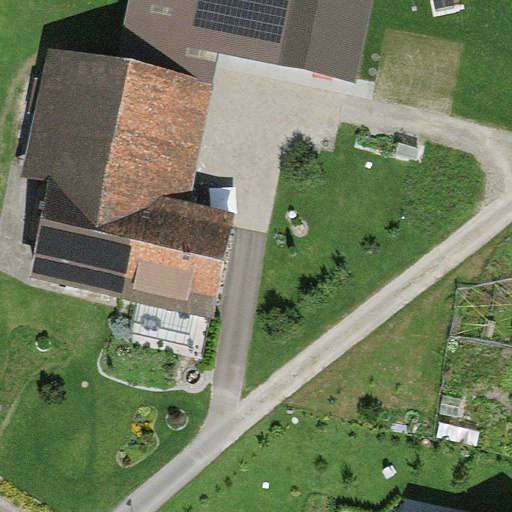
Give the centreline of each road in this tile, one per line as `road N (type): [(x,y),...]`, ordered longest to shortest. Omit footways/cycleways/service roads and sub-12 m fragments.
road 1 (track): [(224,438),(279,103),(511,158)]
road 2 (track): [(142,511),(224,438),(511,214)]
road 3 (track): [(37,48),(15,101),(3,167),(10,288),(31,340),(30,375),(0,423)]
road 4 (track): [(235,381),(86,361),(30,375)]
